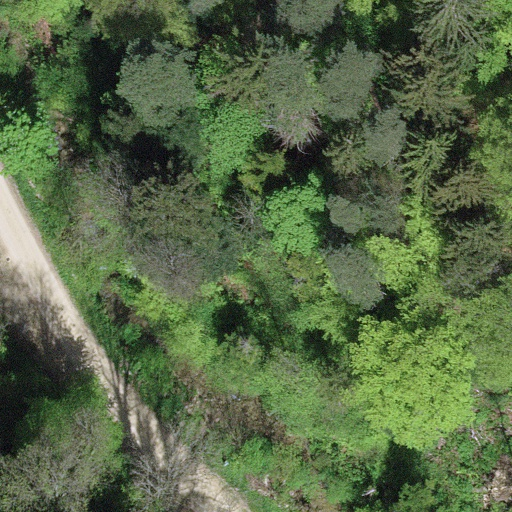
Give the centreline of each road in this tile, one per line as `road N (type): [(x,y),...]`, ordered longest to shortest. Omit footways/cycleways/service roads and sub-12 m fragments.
road 1 (track): [(0,181),(62,313),(117,404),(215,511)]
road 2 (track): [(170,511),(117,404)]
